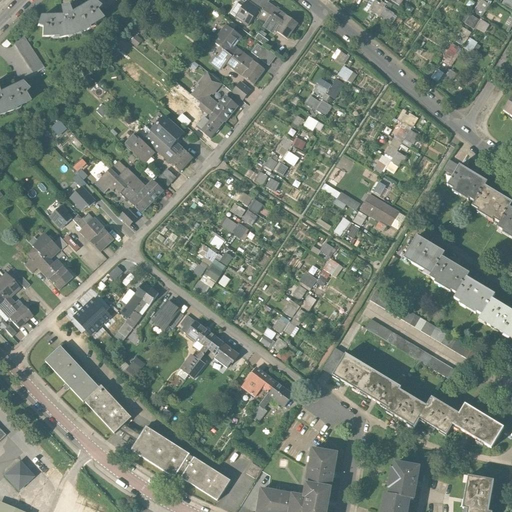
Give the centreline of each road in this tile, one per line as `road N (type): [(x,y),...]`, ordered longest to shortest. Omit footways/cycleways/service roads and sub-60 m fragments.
road 1 (residential): [(344,511),(358,425),(127,248)]
road 2 (residential): [(127,248),(210,160),(323,12)]
road 3 (residential): [(7,362),(99,454),(185,511)]
road 4 (residential): [(323,12),(461,130)]
road 5 (residential): [(7,362),(127,248)]
